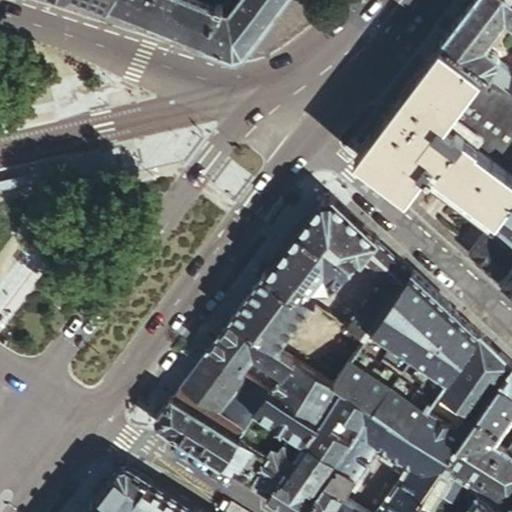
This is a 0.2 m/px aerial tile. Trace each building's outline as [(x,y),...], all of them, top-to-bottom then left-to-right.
[(276,8),(281,0),(110,0),(107,5),(233,55),(243,52),(276,8)] [(439,40),(440,42),(487,74),(496,62),(496,54),(483,45),(504,16),(511,21),(511,0),(469,0),(449,27),(439,40)] [(487,74),(440,42),(416,73),(379,122),(355,154),(407,193),(426,168),(480,208),(494,219),(496,216),(511,194),(511,91),(487,74)] [(511,72),(496,62),(487,74),(511,91),(511,90),(511,72)] [(295,229),(265,269),(300,292),(310,277),(315,279),(318,280),(321,281),(323,281),(325,281),(327,280),(328,280),(330,279),(332,278),(333,277),(335,275),(337,273),(339,270),(354,249),(380,273),(344,320),(366,334),(377,318),(411,268),(378,237),(332,193),(322,194),(302,221),(295,229)] [(511,194),(496,216),(507,224),(511,227),(511,194)] [(511,263),(511,245),(487,228),(471,251),(481,260),(501,279),(511,263)] [(511,263),(501,279),(511,288),(511,263)] [(447,375),(478,330),(443,297),(411,268),(377,318),(447,375)] [(250,290),(230,315),(278,346),(309,298),(300,292),(265,269),(250,290)] [(214,337),(206,347),(240,369),(251,351),(282,372),(293,355),(278,346),(230,315),(214,337)] [(344,320),(313,368),(334,381),(352,354),(366,334),(344,320)] [(427,405),(411,429),(448,453),(467,423),(509,359),(494,345),(478,330),(447,375),(427,405)] [(240,369),(206,347),(193,364),(166,398),(157,412),(159,421),(195,444),(221,460),(244,424),(256,406),(268,387),(240,369)] [(334,381),(342,386),(374,406),(411,429),(427,405),(375,369),(352,354),(334,381)] [(271,389),(318,419),(319,419),(342,386),(334,381),(313,368),(293,355),(282,372),(271,389)] [(511,361),(509,359),(467,423),(494,440),(494,439),(511,412),(511,434),(504,446),(511,450),(511,361)] [(318,419),(270,491),(283,500),(302,511),(324,480),(374,406),(342,386),(319,419),(318,419)] [(244,424),(221,460),(248,477),(270,491),(318,419),(271,389),(268,387),(256,406),(293,430),(281,448),(274,443),(268,451),(257,444),(263,436),(244,424)] [(256,406),(244,424),(263,436),(257,444),(268,451),(274,443),(281,448),(293,430),(256,406)] [(411,429),(374,406),(324,480),(344,493),(345,491),(378,441),(413,464),(381,511),(408,511),(414,504),(442,461),(448,453),(411,429)] [(448,453),(442,461),(454,469),(464,476),(480,486),(493,495),(511,466),(511,450),(504,446),(494,439),(494,440),(467,423),(448,453)] [(191,511),(197,504),(172,488),(128,460),(118,462),(108,475),(93,495),(119,511),(191,511)] [(442,461),(414,504),(426,511),(444,485),(454,492),(464,476),(454,469),(442,461)] [(511,466),(493,495),(507,504),(511,497),(511,466)] [(324,480),(302,511),(376,511),(345,491),(344,493),(324,480)] [(462,511),(511,511),(511,507),(507,504),(493,495),(480,486),(462,511)] [(119,511),(93,495),(79,511),(119,511)]
